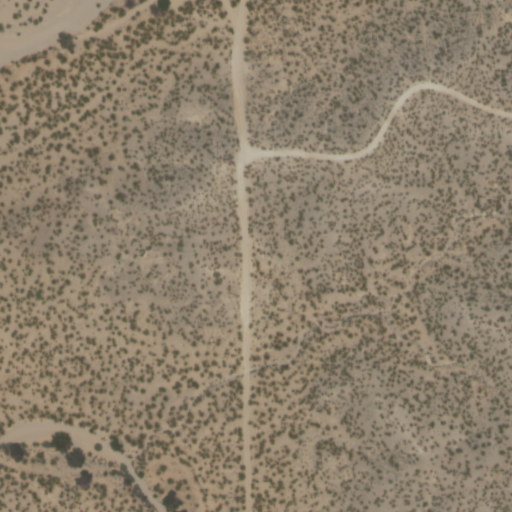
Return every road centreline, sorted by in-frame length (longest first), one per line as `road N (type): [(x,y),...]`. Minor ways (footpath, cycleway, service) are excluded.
road 1 (track): [(247,511),(240,0)]
road 2 (track): [(511,113),(436,83),(420,85),(400,99),(380,139),(355,154),(246,149)]
